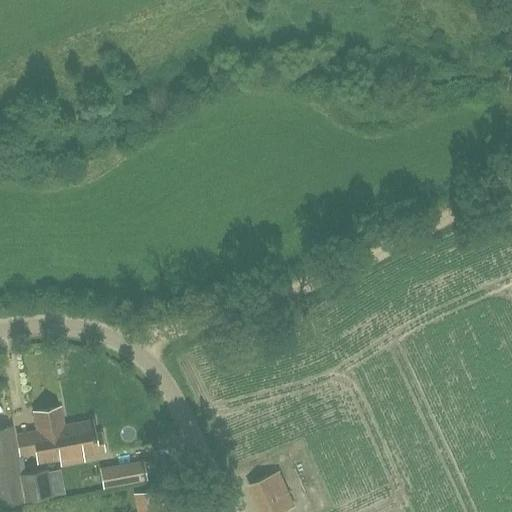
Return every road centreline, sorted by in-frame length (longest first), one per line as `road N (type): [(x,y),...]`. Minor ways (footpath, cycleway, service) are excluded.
road 1 (track): [(511,175),(291,294),(157,337),(138,358)]
road 2 (tertiary): [(227,511),(184,417),(138,358),(66,328),(0,333)]
